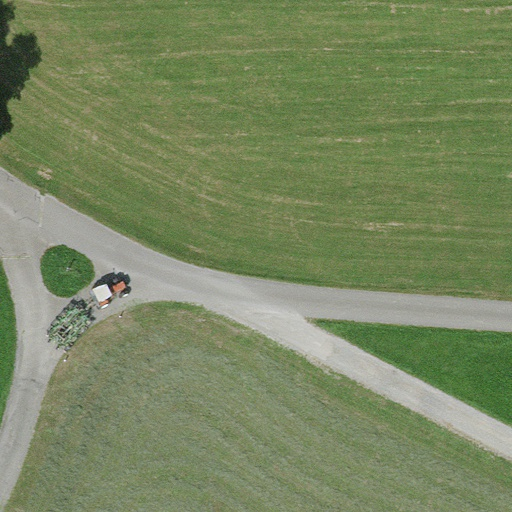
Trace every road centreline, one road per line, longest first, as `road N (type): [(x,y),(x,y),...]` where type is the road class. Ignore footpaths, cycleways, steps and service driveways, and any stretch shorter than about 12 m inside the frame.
road 1 (unclassified): [(511,315),(199,281),(0,188)]
road 2 (track): [(511,441),(287,316),(199,281)]
road 3 (track): [(42,359),(72,323),(136,289),(199,281)]
road 4 (track): [(42,359),(28,259),(0,200)]
